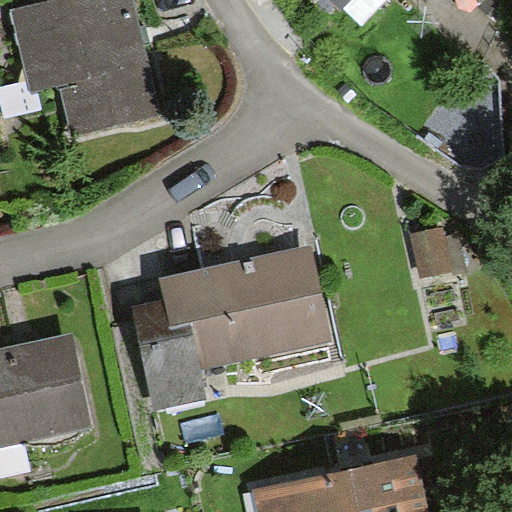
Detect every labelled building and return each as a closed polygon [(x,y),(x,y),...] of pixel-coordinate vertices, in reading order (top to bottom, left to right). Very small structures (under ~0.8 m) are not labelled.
[(133,0),(78,0),(11,17),(30,93),(60,86),(73,139),(163,117),(143,40),(133,0)] [(325,0),(338,13),(350,0),(325,0)] [(447,231),(415,237),(424,283),(457,277),(447,231)] [(243,267),(163,280),(172,332),(142,336),(154,403),(191,397),(186,366),(330,342),(316,254),(243,267)] [(74,332),(0,348),(0,449),(95,429),(74,332)] [(425,511),(414,462),(256,497),(259,511),(425,511)]
